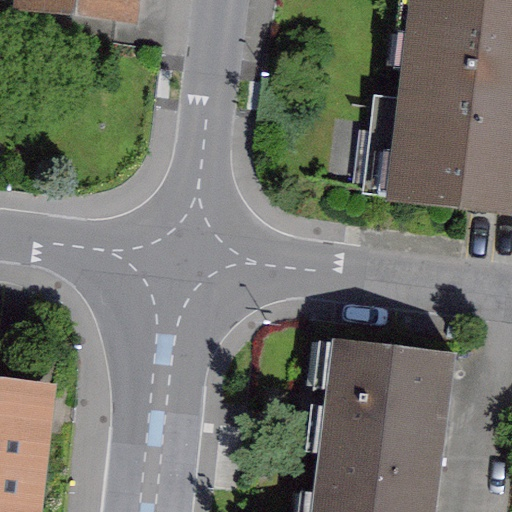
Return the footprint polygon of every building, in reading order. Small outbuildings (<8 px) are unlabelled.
[(9,0),(8,9),(133,25),(136,0),(9,0)] [(511,49),(511,0),(419,0),(415,38),(511,49)] [(511,209),(511,49),(415,38),(408,101),(377,97),(366,192),(511,209)] [(334,342),(314,511),(434,511),(453,356),(334,342)] [(0,511),(28,511),(36,440),(23,438),(27,398),(0,394),(0,511)]
